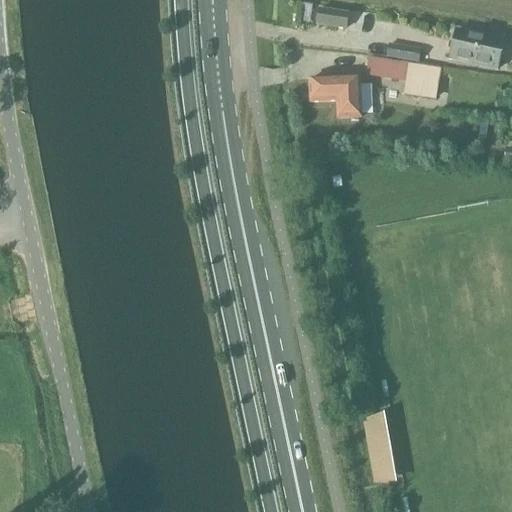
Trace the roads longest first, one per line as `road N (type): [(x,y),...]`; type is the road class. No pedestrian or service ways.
road 1 (primary): [(302,511),(229,162),(213,0)]
road 2 (unclassified): [(88,511),(28,219),(1,0)]
